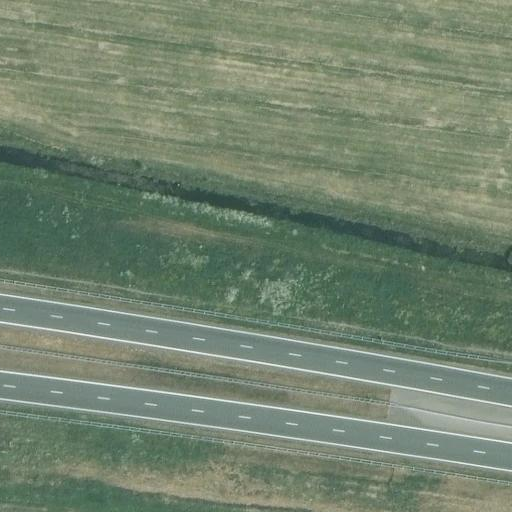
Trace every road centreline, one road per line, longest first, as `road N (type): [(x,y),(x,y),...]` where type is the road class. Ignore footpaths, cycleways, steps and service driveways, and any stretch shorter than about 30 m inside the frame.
road 1 (trunk): [(511,393),(0,310)]
road 2 (trunk): [(0,387),(511,458)]
